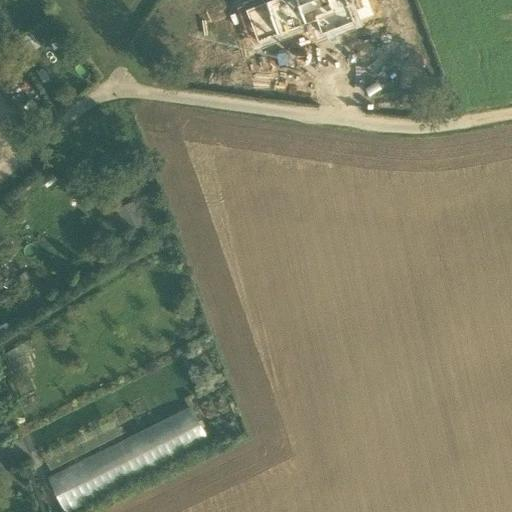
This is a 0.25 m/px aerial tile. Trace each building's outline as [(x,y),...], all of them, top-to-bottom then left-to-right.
[(270,0),(245,10),(257,44),(305,25),(316,22),(321,35),(354,23),(348,7),(355,5),(353,0),(270,0)] [(305,25),(311,39),(321,35),(316,22),(305,25)] [(145,224),(134,201),(116,210),(127,233),(145,224)] [(25,351),(31,350),(30,344),(5,348),(9,370),(27,367),(25,351)] [(191,405),(46,478),(64,511),(69,511),(211,443),(191,405)] [(43,455),(50,470),(123,434),(115,419),(43,455)]
